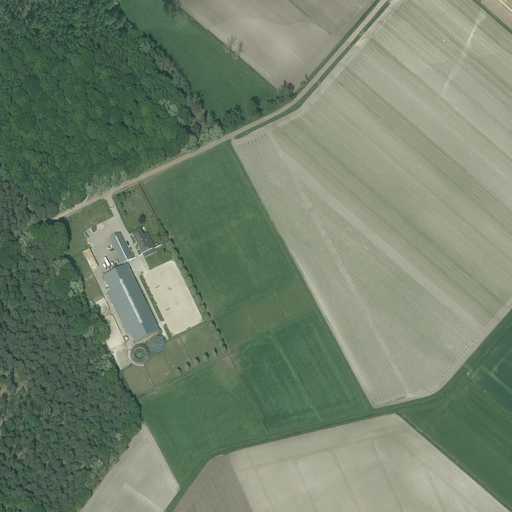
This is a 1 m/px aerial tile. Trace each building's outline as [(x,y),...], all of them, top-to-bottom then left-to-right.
[(132,235),(142,255),(155,249),(149,238),(146,240),(141,231),(132,235)] [(132,260),(121,236),(110,241),(122,265),(126,263),(132,260)] [(85,258),(92,255),(89,249),(82,252),(85,258)] [(159,332),(126,263),(122,265),(123,267),(104,277),(136,343),(159,332)] [(89,306),(90,307),(95,317),(99,315),(94,305),(93,304),(89,306)] [(141,365),(150,353),(138,344),(129,356),(141,365)]
